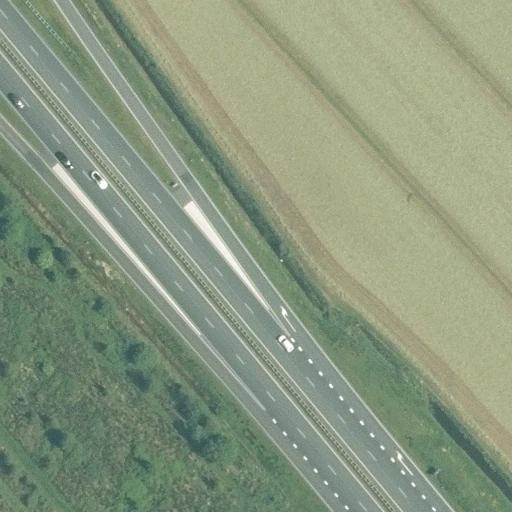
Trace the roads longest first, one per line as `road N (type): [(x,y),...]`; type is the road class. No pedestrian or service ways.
road 1 (trunk): [(330,407),(0,10)]
road 2 (trunk): [(0,74),(321,461)]
road 3 (trunk): [(330,407),(295,331),(60,0)]
road 4 (trunk): [(0,126),(264,420),(321,461)]
road 5 (trunk): [(418,511),(330,407)]
